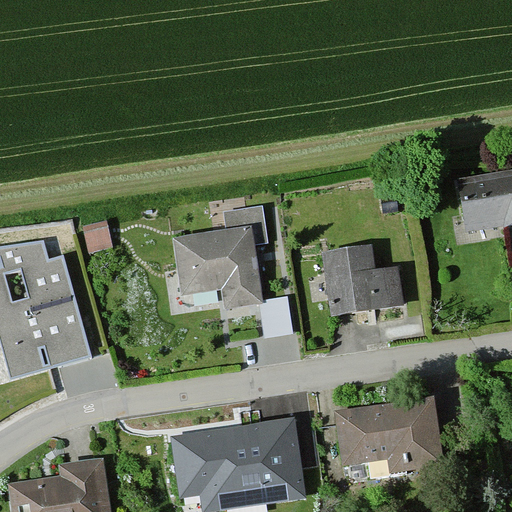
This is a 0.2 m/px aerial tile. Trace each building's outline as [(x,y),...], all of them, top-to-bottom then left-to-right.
[(511,173),(451,185),(461,239),(511,228),(511,173)] [(219,312),(257,307),(247,233),(168,244),(176,299),(216,293),(219,312)] [(45,266),(39,246),(0,251),(0,359),(7,384),(89,361),(62,261),(45,266)] [(366,253),(318,260),(327,321),(398,311),(393,273),(370,276),(366,253)] [(430,408),(329,418),(334,470),(383,466),(384,479),(436,474),(430,408)] [(291,428),(168,442),(175,502),(197,500),(198,511),(210,511),(299,502),(291,428)] [(58,483),(4,493),(7,511),(107,511),(98,464),(56,472),(58,483)]
